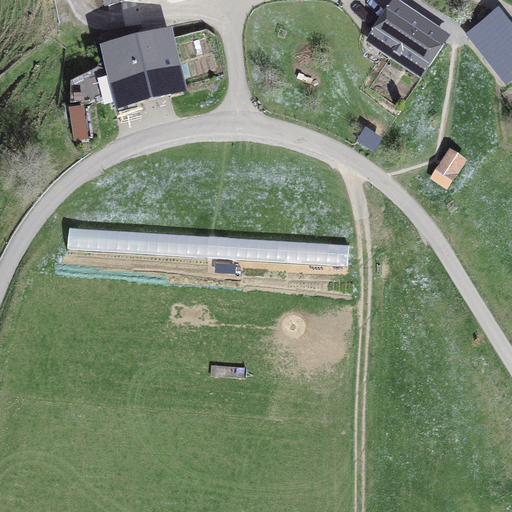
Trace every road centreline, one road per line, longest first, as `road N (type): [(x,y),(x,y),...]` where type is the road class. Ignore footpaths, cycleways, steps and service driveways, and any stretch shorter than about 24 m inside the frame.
road 1 (unclassified): [(511,361),(405,202),(315,140),(248,125),(161,135),(86,170),(41,213),(0,289)]
road 2 (track): [(349,158),(365,288),(359,511)]
